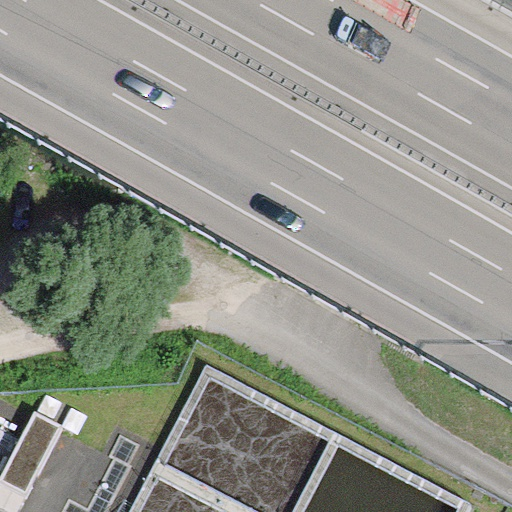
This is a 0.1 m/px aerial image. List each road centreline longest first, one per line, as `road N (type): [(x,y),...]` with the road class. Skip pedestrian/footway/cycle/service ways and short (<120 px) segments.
road 1 (motorway): [(0,10),(511,298)]
road 2 (motorway): [(511,124),(290,0)]
road 3 (track): [(0,349),(127,318),(231,315)]
